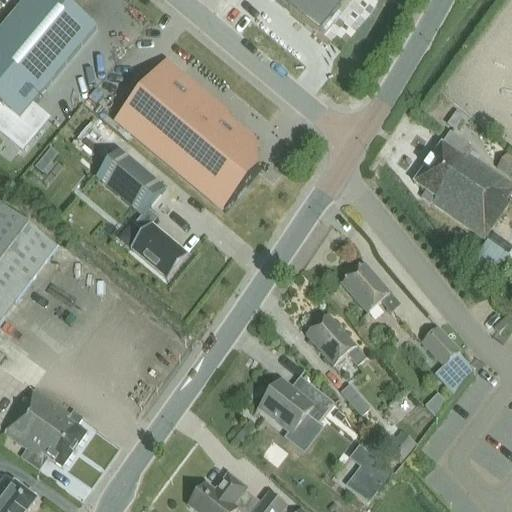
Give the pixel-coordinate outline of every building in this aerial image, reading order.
[(32,108),(98,31),(61,0),(26,0),(0,31),(0,105),(2,107),(0,110),(0,132),(23,152),(48,121),(32,108)] [(314,30),(339,0),(271,0),(300,23),(303,20),(314,30)] [(225,213),(224,214),(225,215),(259,174),(258,173),(257,175),(242,162),(255,147),(162,69),(117,123),(225,213)] [(506,205),(511,196),(511,187),(468,157),(473,151),(450,135),(443,147),(442,147),(414,186),(426,194),(421,201),(432,208),(432,207),(484,242),(509,207),(506,205)] [(168,283),(188,259),(152,228),(158,221),(148,212),(165,192),(119,153),(96,181),(141,219),(134,229),(143,237),(131,252),(168,283)] [(511,181),(511,160),(507,157),(497,171),(511,181)] [(0,326),(57,250),(0,207),(0,326)] [(507,259),(485,244),(471,265),(493,280),(507,259)] [(391,316),(400,308),(365,268),(342,287),(368,317),(382,305),(391,316)] [(358,370),(367,362),(329,319),(307,339),(334,370),(348,358),(358,370)] [(458,357),(460,355),(439,331),(423,346),(443,368),(433,378),(451,398),(472,373),(458,357)] [(318,428),(334,407),(310,388),(300,401),(279,385),(260,410),(294,437),(307,420),(318,428)] [(362,420),(371,413),(350,388),(341,396),(362,420)] [(63,471),(87,436),(78,429),(83,421),(74,415),(71,418),(35,393),(4,437),(28,453),(22,461),(40,474),(49,462),(63,471)] [(401,467),(417,448),(401,434),(385,454),(401,467)] [(366,464),(352,453),(343,464),(357,476),(366,464)] [(285,511),(287,510),(269,496),(262,506),(246,494),(248,492),(228,477),(215,494),(206,486),(188,509),(191,511),(285,511)] [(31,511),(38,503),(16,487),(6,480),(0,488),(0,511),(31,511)]
